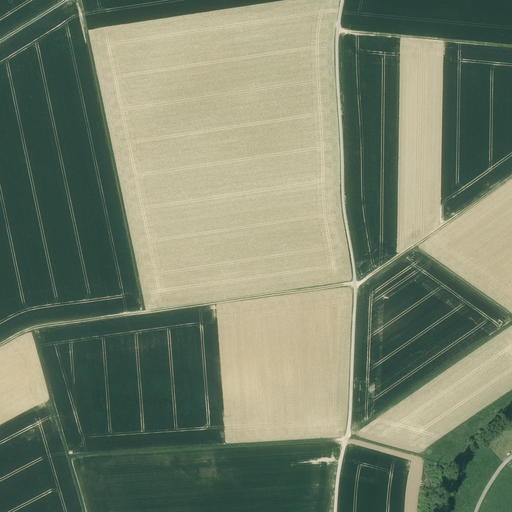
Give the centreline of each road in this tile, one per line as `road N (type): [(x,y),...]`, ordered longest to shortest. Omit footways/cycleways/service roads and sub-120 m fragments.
road 1 (track): [(335,511),(356,285),(342,204),(342,0)]
road 2 (track): [(32,330),(67,456),(346,440)]
road 3 (track): [(356,281),(32,330),(0,346)]
road 4 (track): [(145,312),(81,0)]
road 5 (track): [(348,435),(511,322)]
road 6 (track): [(511,177),(356,285)]
road 7 (track): [(511,46),(336,30)]
road 8 (track): [(414,245),(511,318)]
